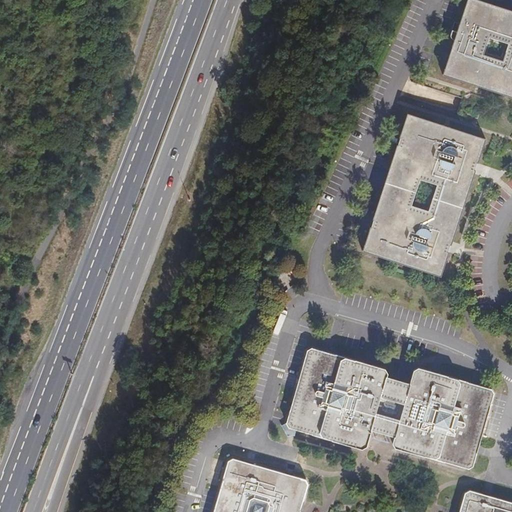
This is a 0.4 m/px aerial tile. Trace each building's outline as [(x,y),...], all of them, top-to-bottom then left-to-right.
[(450,34),(449,38),(450,41),(453,43),(442,78),(511,101),(511,14),(466,0),(456,34),(453,33),(450,34)] [(467,98),(459,101),(455,114),(460,124),(474,129),(482,103),(467,98)] [(484,141),(406,117),(363,253),(440,278),(484,141)] [(474,466),(493,395),(490,389),(418,369),(412,372),(409,384),(386,378),(387,375),(385,371),(313,350),(306,354),(288,421),(284,426),(288,435),(297,434),(299,432),(362,451),(368,447),(371,431),(394,438),(393,443),(396,450),(467,470),(474,466)] [(234,461),(228,464),(213,511),(301,511),(308,487),(307,482),(234,461)] [(511,511),(511,503),(470,493),(465,495),(459,511),(511,511)]
